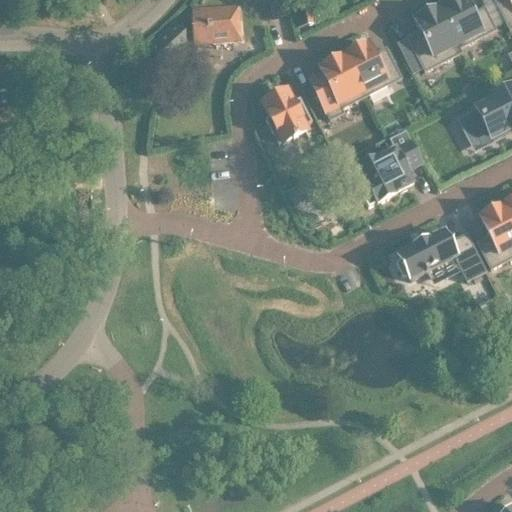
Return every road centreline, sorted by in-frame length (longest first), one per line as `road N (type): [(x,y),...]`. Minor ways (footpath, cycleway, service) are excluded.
road 1 (residential): [(401,0),(241,83),(236,110),(248,226)]
road 2 (residential): [(243,243),(327,261),(511,168)]
road 3 (residential): [(139,511),(131,399),(109,361),(78,336)]
road 4 (residential): [(100,41),(113,222)]
road 5 (residential): [(113,222),(164,223),(243,243)]
road 6 (residential): [(113,222),(100,290),(78,336)]
